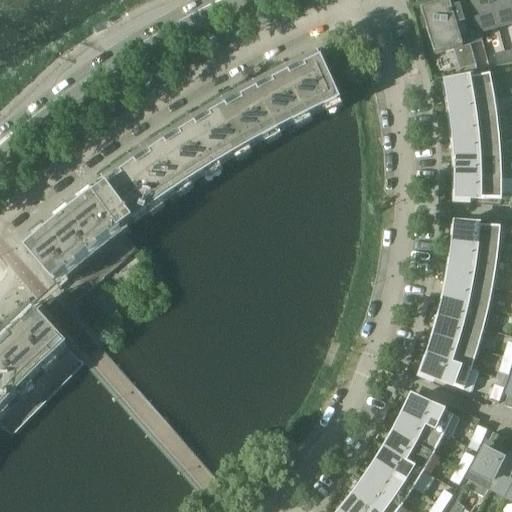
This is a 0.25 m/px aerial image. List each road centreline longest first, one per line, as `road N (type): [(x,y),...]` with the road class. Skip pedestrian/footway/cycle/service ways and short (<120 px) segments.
road 1 (residential): [(282,501),(352,402),(395,280),(401,132),(367,0)]
road 2 (residential): [(0,220),(162,99),(261,41),(359,0)]
road 3 (tertiary): [(0,150),(120,59),(235,0)]
